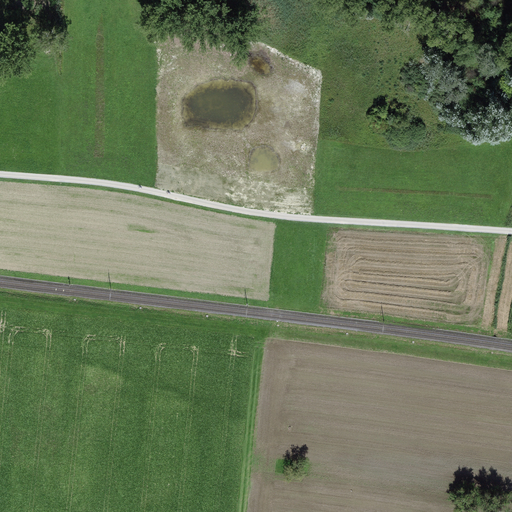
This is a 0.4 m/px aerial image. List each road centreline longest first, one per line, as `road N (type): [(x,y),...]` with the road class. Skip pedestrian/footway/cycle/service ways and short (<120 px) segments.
road 1 (track): [(511,231),(284,216),(97,182),(0,174)]
road 2 (track): [(0,303),(255,333)]
